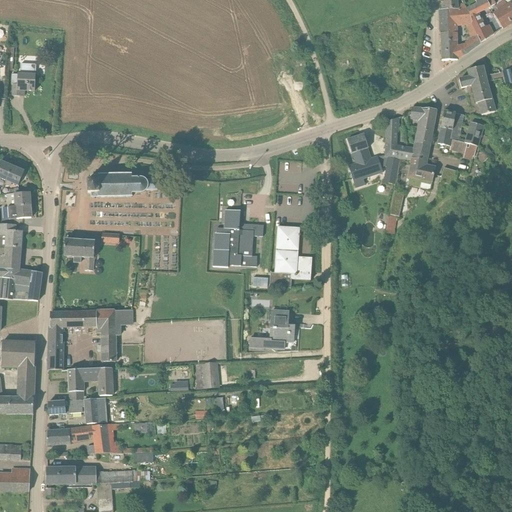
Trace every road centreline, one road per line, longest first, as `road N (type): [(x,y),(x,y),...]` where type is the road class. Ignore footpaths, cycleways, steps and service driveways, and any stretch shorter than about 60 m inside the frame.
road 1 (tertiary): [(36,511),(50,179)]
road 2 (tertiary): [(320,131),(227,156),(106,136),(63,141)]
road 3 (unclassified): [(320,131),(327,355)]
road 4 (track): [(327,355),(325,511)]
road 5 (track): [(333,127),(288,0)]
road 6 (tertiary): [(320,131),(403,102),(440,79)]
